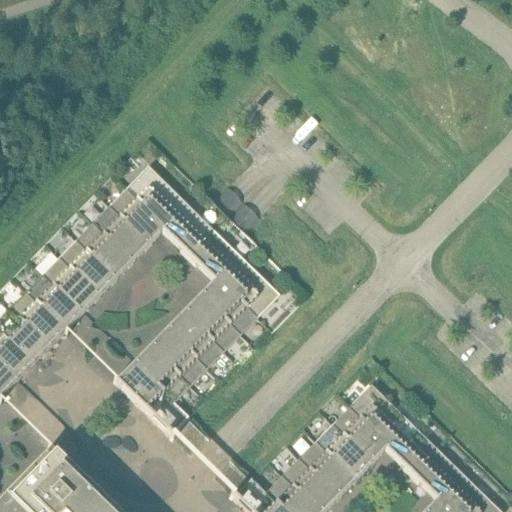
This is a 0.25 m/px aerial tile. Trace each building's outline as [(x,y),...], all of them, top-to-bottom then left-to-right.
[(0,473),(31,504),(35,500),(47,511),(280,511),(268,499),(250,482),(245,488),(150,395),(260,284),(235,260),(253,242),(201,192),(184,209),(159,185),(158,186),(0,350),(0,473)] [(372,467),(385,454),(410,479),(434,455),(382,404),(381,405),(370,394),(368,396),(367,395),(334,430),(372,467)] [(372,467),(334,430),(317,446),(356,484),(372,467)] [(339,501),(353,486),(356,484),(317,446),(300,463),(339,501)] [(428,511),(490,511),(485,507),(487,506),(434,455),(410,479),(436,504),(428,511)] [(328,511),(339,501),(300,463),(284,481),(315,511),(328,511)] [(282,482),(283,483),(268,499),(280,511),(315,511),(284,481),(282,482)] [(17,511),(4,499),(0,503),(0,511),(17,511)]
